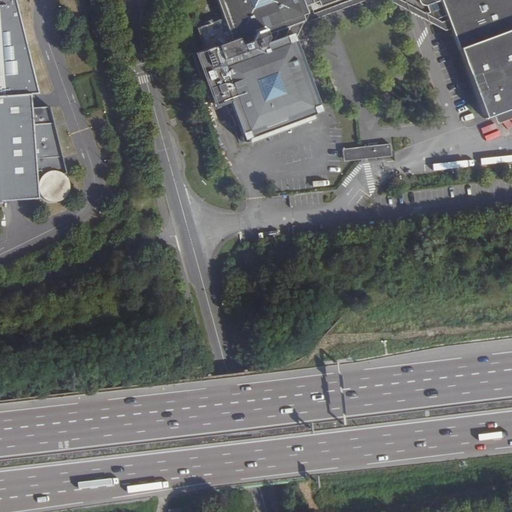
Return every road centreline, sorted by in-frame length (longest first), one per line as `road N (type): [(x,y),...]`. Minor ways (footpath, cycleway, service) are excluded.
road 1 (motorway): [(511,379),(0,438)]
road 2 (motorway): [(0,485),(511,426)]
road 3 (tertiary): [(266,511),(188,232)]
road 4 (tertiary): [(188,232),(139,50)]
road 5 (unclassified): [(188,232),(342,212)]
road 6 (unknown): [(266,220),(262,170),(288,149),(335,133)]
